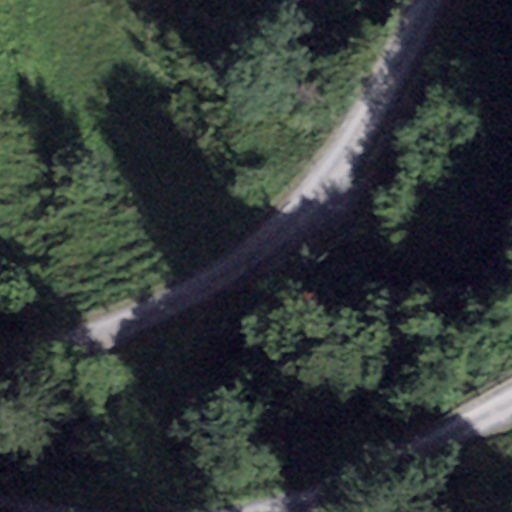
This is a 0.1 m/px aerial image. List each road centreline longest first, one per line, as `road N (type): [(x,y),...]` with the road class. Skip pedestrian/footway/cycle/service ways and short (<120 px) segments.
road 1 (track): [(0,383),(61,373),(287,221),(370,115),(429,0)]
road 2 (track): [(511,403),(299,511)]
